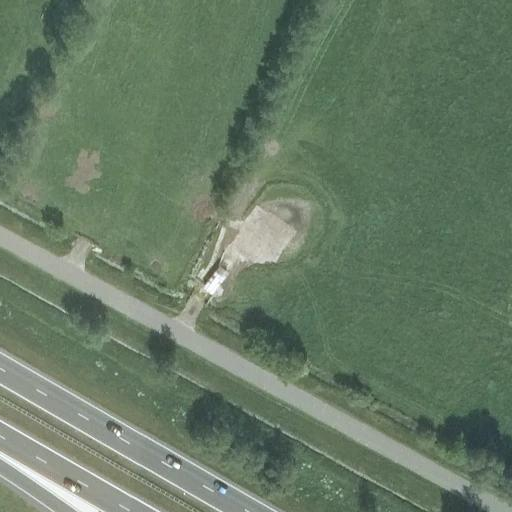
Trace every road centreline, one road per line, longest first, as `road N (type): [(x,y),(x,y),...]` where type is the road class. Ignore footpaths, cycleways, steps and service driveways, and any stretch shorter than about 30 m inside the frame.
road 1 (unclassified): [(500,511),(0,238)]
road 2 (trunk): [(244,511),(0,371)]
road 3 (trunk): [(0,436),(130,511)]
